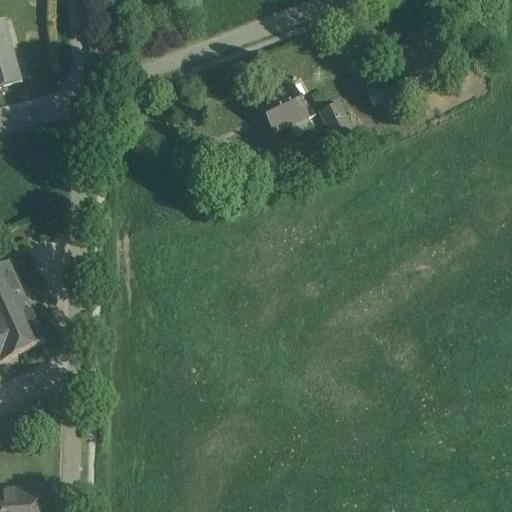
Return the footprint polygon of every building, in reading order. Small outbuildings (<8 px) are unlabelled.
[(3,21),(0,22),(0,89),(22,83),(3,21)] [(294,92),(260,108),(274,137),(308,121),(294,92)] [(340,108),(321,117),(332,141),(351,133),(340,108)] [(254,157),(213,153),(225,180),(265,180),(254,157)] [(0,365),(44,345),(8,266),(0,270),(0,365)] [(36,511),(35,492),(0,494),(0,511),(36,511)]
